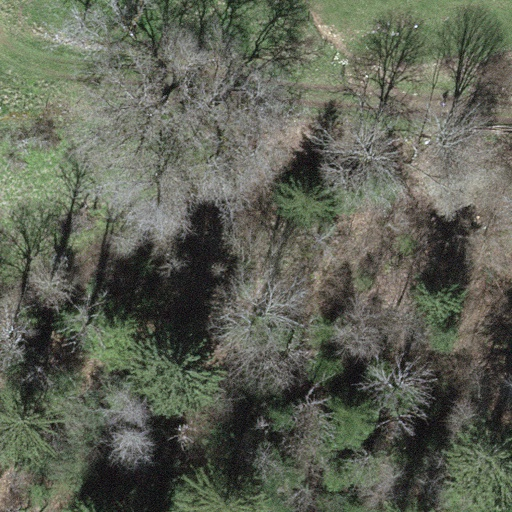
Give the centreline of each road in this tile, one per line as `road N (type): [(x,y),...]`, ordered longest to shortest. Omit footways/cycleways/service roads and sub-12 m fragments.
road 1 (track): [(350,77),(7,23),(0,5)]
road 2 (track): [(511,96),(350,77)]
